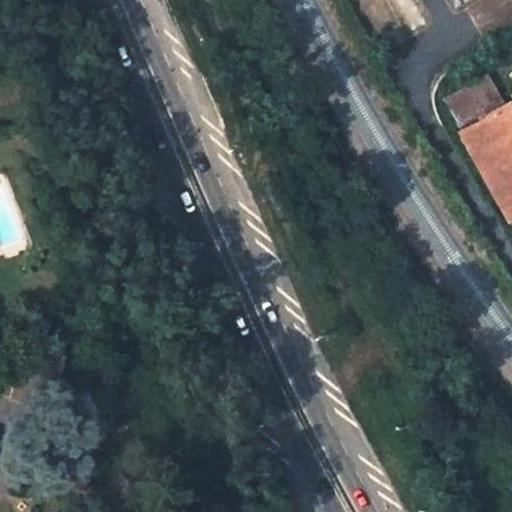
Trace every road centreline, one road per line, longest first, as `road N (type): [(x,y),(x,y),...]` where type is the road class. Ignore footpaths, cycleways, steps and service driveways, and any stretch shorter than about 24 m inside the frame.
road 1 (primary): [(386,511),(315,382),(147,0)]
road 2 (primary): [(110,0),(349,511)]
road 3 (residential): [(434,0),(450,30),(401,60),(430,128),(511,266)]
